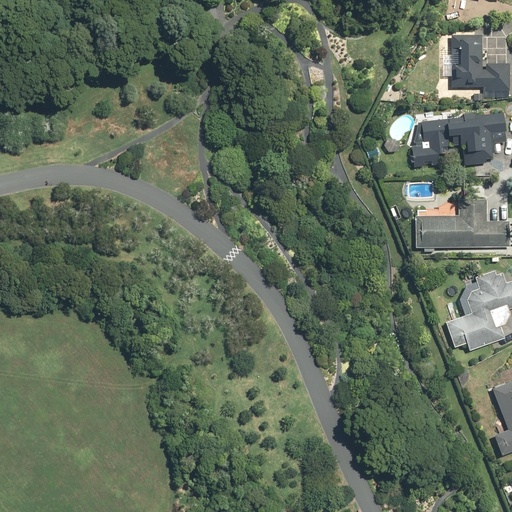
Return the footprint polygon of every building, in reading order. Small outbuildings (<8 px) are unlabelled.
[(449,35),(449,89),(509,89),(509,64),(483,64),(483,35),(449,35)] [(411,147),(413,169),(450,165),(448,146),(462,144),(464,166),(486,164),(486,156),(493,156),(492,144),(508,143),(505,112),(417,121),(420,146),(411,147)] [(416,217),(416,250),(511,248),(511,220),(488,221),(487,201),(461,201),(461,217),(416,217)] [(472,315),(447,323),(455,348),(469,343),(472,350),(506,339),(501,326),(507,324),(510,314),(509,310),(511,309),(511,281),(506,283),(503,274),(496,276),(495,272),(475,278),(479,289),(472,291),(467,300),(472,315)] [(511,383),(496,389),(511,431),(499,435),(506,453),(511,450),(511,383)]
